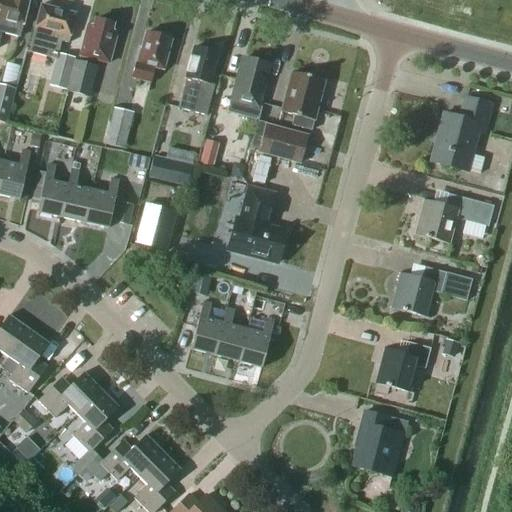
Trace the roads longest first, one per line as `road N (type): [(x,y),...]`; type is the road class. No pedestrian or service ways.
road 1 (residential): [(234,444),(294,387),(309,356),(395,34)]
road 2 (residential): [(234,444),(59,266),(0,236)]
road 3 (tertiary): [(511,61),(395,34)]
